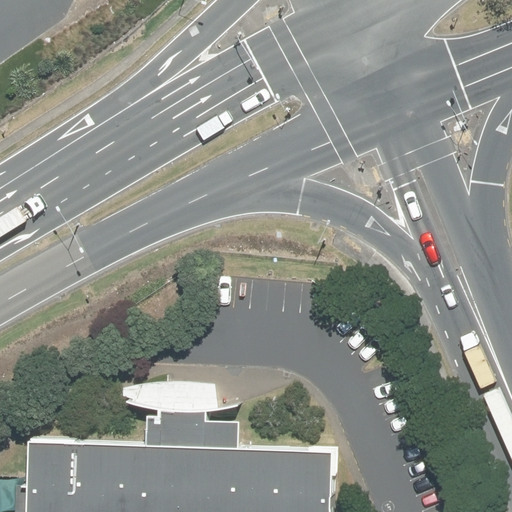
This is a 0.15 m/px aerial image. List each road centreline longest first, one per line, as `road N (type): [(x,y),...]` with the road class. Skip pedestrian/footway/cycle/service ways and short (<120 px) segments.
road 1 (primary): [(461,265),(358,205),(305,196),(198,200)]
road 2 (primary): [(140,124),(350,0)]
road 3 (primary): [(198,200),(0,316)]
road 4 (primary): [(389,92),(198,200)]
road 5 (secondary): [(461,265),(389,92)]
road 6 (primary): [(511,102),(493,139),(461,265)]
road 7 (primary): [(0,213),(140,124)]
road 8 (primary): [(140,124),(238,0)]
road 9 (secondary): [(511,388),(461,265)]
road 10 (primary): [(511,49),(389,92)]
